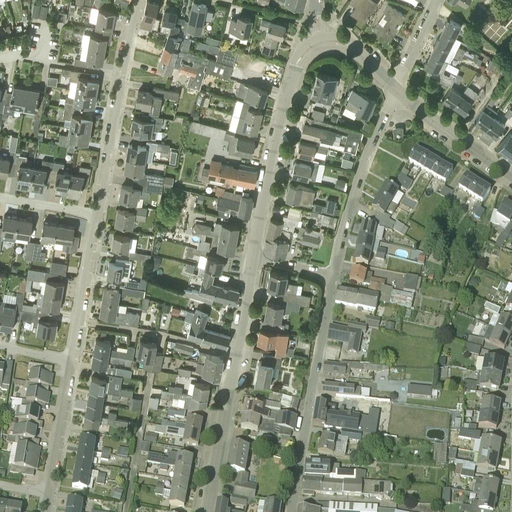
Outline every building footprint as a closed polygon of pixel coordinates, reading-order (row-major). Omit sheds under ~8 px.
[(155,17),(158,3),(148,0),(146,0),(142,17),(139,26),(151,30),(157,31),(160,19),(155,17)] [(351,13),(364,22),(367,18),(369,16),(368,16),(377,3),(372,0),(349,0),(349,1),(356,6),(351,13)] [(189,38),(190,32),(191,29),(200,32),(203,19),(211,20),(213,11),(205,10),(206,3),(193,1),(190,16),(189,22),(185,22),(186,20),(176,18),(174,25),(171,24),(169,34),(189,38)] [(32,16),(39,17),(41,5),(34,4),(32,16)] [(383,12),(384,13),(373,29),(388,40),(388,41),(397,28),(394,26),(397,21),(400,23),(406,14),(405,15),(388,4),(383,12)] [(39,17),(46,18),(48,6),(41,5),(39,17)] [(112,31),(115,11),(99,8),(95,28),(112,31)] [(164,33),(169,34),(171,24),(174,25),(176,18),(177,12),(164,9),(162,22),(160,29),(164,29),(164,33)] [(247,40),(252,20),(238,16),(237,20),(231,19),(229,31),(230,31),(229,35),(247,40)] [(262,51),(264,51),(273,54),(276,43),(278,37),(282,38),(285,25),(262,19),(260,27),(267,29),(264,41),(262,51)] [(443,28),(456,34),(460,25),(448,19),(443,28)] [(112,31),(95,28),(94,35),(90,34),(88,47),(105,50),(106,43),(110,44),(112,31)] [(449,48),(456,34),(443,28),(439,38),(437,42),(449,48)] [(468,28),(465,33),(472,37),(475,32),(468,28)] [(168,36),(165,45),(178,49),(189,52),(190,48),(188,48),(191,39),(189,38),(169,34),(168,35),(168,36)] [(449,48),(437,42),(435,46),(434,46),(431,54),(443,60),(449,48)] [(218,53),(220,46),(211,43),(209,51),(218,53)] [(229,78),(233,65),(216,60),(189,52),(178,49),(165,45),(161,56),(174,61),(174,60),(205,70),(229,78)] [(237,51),(220,46),(218,53),(216,60),(233,65),(237,51)] [(103,63),(105,50),(88,47),(86,60),(75,58),(74,64),(88,66),(89,61),(103,63)] [(456,52),(463,55),(465,51),(458,47),(456,52)] [(472,54),(465,51),(463,55),(470,59),(472,54)] [(463,55),(456,52),(454,57),(460,60),(463,55)] [(443,60),(431,54),(425,65),(437,71),(443,60)] [(199,89),(205,70),(174,60),(174,61),(161,56),(157,68),(171,73),(173,66),(180,68),(179,71),(190,74),(186,85),(199,89)] [(490,59),(486,67),(492,70),(496,61),(490,59)] [(63,68),(62,74),(70,75),(69,80),(77,82),(76,89),(99,93),(96,93),(98,80),(87,78),(87,77),(77,76),(78,71),(63,68)] [(317,72),(311,93),(319,95),(317,99),(330,103),(337,78),(317,72)] [(462,76),(457,74),(454,80),(459,83),(462,76)] [(263,103),(267,90),(240,82),(236,94),(248,98),(263,103)] [(4,104),(3,112),(9,113),(14,114),(15,106),(23,107),(26,87),(25,87),(25,86),(24,86),(24,87),(13,85),(12,96),(11,96),(9,104),(4,104)] [(468,86),(464,91),(461,94),(453,106),(464,113),(478,93),(468,86)] [(26,87),(23,107),(37,110),(38,101),(37,101),(39,90),(26,87)] [(153,87),(152,93),(145,91),(143,90),(143,91),(138,90),(136,103),(143,104),(143,107),(150,108),(149,114),(149,115),(158,116),(159,112),(162,96),(178,98),(179,91),(153,87)] [(443,98),(453,106),(461,94),(450,87),(443,98)] [(66,96),(64,107),(82,110),(83,104),(94,106),(96,93),(99,94),(99,93),(76,89),(75,97),(66,96)] [(370,118),(373,111),(371,110),(375,100),(352,89),(348,99),(349,99),(345,107),(370,118)] [(492,106),(496,100),(492,97),(488,103),(492,106)] [(243,101),(239,116),(259,122),(262,111),(251,108),(252,104),(243,101)] [(497,112),(490,107),(486,105),(475,120),(486,128),(494,116),(497,112)] [(82,110),(64,107),(63,118),(71,119),(70,127),(90,130),(92,117),(81,115),(82,110)] [(161,128),(161,127),(163,117),(158,116),(149,115),(148,120),(133,118),(131,132),(152,135),(153,130),(158,130),(161,128)] [(246,129),(256,132),(259,122),(239,116),(236,130),(235,130),(244,133),(246,129)] [(361,130),(306,116),(305,122),(304,122),(301,134),(317,138),(316,143),(343,150),(355,153),(361,130)] [(494,116),(486,128),(497,135),(504,124),(494,116)] [(199,132),(201,122),(193,120),(191,120),(190,125),(189,130),(199,132)] [(227,128),(214,125),(201,122),(199,132),(224,138),(225,134),(230,135),(228,144),(230,145),(228,152),(242,155),(243,152),(252,154),(254,141),(234,137),(234,136),(235,130),(227,128)] [(77,141),(88,143),(90,130),(70,127),(68,135),(60,133),(58,144),(65,145),(66,140),(76,142),(77,141)] [(497,147),(511,158),(511,133),(509,131),(497,147)] [(9,150),(11,150),(15,151),(17,137),(11,136),(9,150)] [(328,148),(300,141),(297,153),(313,157),(314,150),(327,153),(328,148)] [(157,150),(168,152),(170,144),(158,142),(157,150)] [(127,157),(144,160),(146,146),(138,145),(138,146),(129,144),(127,157)] [(421,169),(428,157),(416,149),(408,161),(421,169)] [(14,165),(15,162),(16,155),(17,151),(15,151),(11,150),(9,158),(0,156),(0,173),(7,175),(9,164),(14,165)] [(29,189),(33,166),(25,165),(27,157),(16,155),(15,162),(20,163),(18,173),(19,173),(17,184),(29,187),(29,189)] [(127,157),(124,171),(133,172),(133,173),(142,174),(144,160),(127,157)] [(427,173),(433,176),(440,164),(428,157),(421,169),(419,173),(425,176),(427,173)] [(30,187),(43,189),(44,180),(50,181),(53,161),(43,159),(41,168),(33,166),(29,189),(30,189),(30,187)] [(208,180),(209,177),(224,180),(223,184),(230,185),(230,181),(236,182),(239,168),(220,164),(221,161),(211,160),(210,168),(203,167),(201,179),(208,180)] [(56,182),(54,191),(67,193),(66,195),(67,195),(71,173),(63,172),(64,163),(53,161),(50,181),(56,182)] [(293,168),(292,174),(315,180),(316,174),(315,173),(317,167),(295,161),(294,163),(293,163),(292,168),(293,168)] [(433,176),(440,180),(445,183),(452,171),(440,164),(433,176)] [(89,175),(91,168),(80,166),(78,174),(71,173),(67,195),(67,193),(80,195),(82,184),(83,184),(84,174),(89,175)] [(236,182),(254,185),(257,171),(239,168),(236,182)] [(147,181),(163,184),(164,176),(148,173),(147,181)] [(413,183),(401,175),(395,185),(407,192),(413,183)] [(474,181),(466,175),(458,187),(470,195),(478,184),(474,181)] [(162,192),(163,184),(147,181),(145,190),(162,192)] [(290,183),(286,198),(311,204),(315,189),(290,183)] [(391,204),(395,197),(398,191),(386,184),(381,192),(382,192),(379,197),(391,204)] [(478,184),(470,195),(482,203),(490,192),(482,186),(482,187),(478,184)] [(135,205),(142,207),(144,195),(139,195),(140,188),(122,185),(120,199),(126,200),(125,204),(135,206),(135,205)] [(215,196),(218,197),(223,198),(225,188),(217,186),(215,196)] [(439,195),(443,198),(448,190),(443,187),(439,195)] [(448,190),(443,198),(448,201),(453,193),(448,190)] [(240,202),(223,198),(218,197),(215,207),(249,214),(252,198),(242,196),(240,202)] [(401,234),(402,232),(405,227),(397,223),(395,225),(389,221),(391,218),(384,215),(387,210),(394,214),(398,208),(391,204),(379,197),(377,201),(376,201),(372,209),(377,212),(374,219),(393,230),(401,234)] [(319,211),(334,214),(337,200),(327,198),(326,205),(314,202),(313,210),(319,211)] [(511,206),(505,202),(498,212),(494,211),(490,223),(500,226),(504,220),(510,224),(511,220),(511,206)] [(118,209),(115,223),(123,224),(122,225),(132,227),(133,218),(139,219),(140,213),(146,214),(147,208),(142,207),(135,205),(135,206),(134,211),(118,209)] [(484,212),(480,209),(476,216),(475,216),(480,219),(484,212)] [(339,215),(334,214),(319,211),(317,220),(327,222),(327,225),(334,227),(336,221),(337,221),(339,215)] [(3,232),(2,236),(2,239),(14,241),(15,234),(18,218),(16,217),(16,216),(12,215),(12,217),(4,215),(1,232),(3,232)] [(284,257),(291,231),(294,231),(295,225),(297,226),(299,219),(284,215),(282,221),(271,218),(263,249),(265,253),(284,257)] [(30,237),(32,220),(18,218),(15,234),(30,237)] [(374,219),(369,226),(362,224),(359,237),(373,240),(381,242),(384,230),(391,232),(393,230),(374,219)] [(41,237),(55,239),(58,224),(43,222),(41,237)] [(219,236),(236,239),(239,226),(222,223),(222,224),(216,223),(214,232),(209,231),(210,226),(195,223),(193,234),(200,235),(201,232),(219,236)] [(58,224),(55,239),(64,240),(62,249),(76,251),(78,240),(72,239),(74,227),(58,224)] [(317,246),(319,238),(321,232),(306,227),(302,242),(317,246)] [(508,238),(509,237),(508,236),(503,233),(494,247),(500,250),(508,238)] [(111,247),(128,250),(131,251),(129,257),(150,261),(151,254),(135,252),(137,239),(113,235),(111,247)] [(217,249),(234,252),(236,239),(219,236),(217,249)] [(359,237),(356,250),(370,253),(373,240),(359,237)] [(198,248),(206,250),(208,251),(210,242),(199,239),(198,248)] [(31,259),(34,242),(27,240),(25,258),(31,259)] [(34,242),(31,259),(39,260),(42,243),(34,242)] [(205,256),(206,250),(198,248),(188,245),(186,255),(192,257),(193,253),(205,256)] [(368,266),(370,253),(356,250),(355,257),(354,257),(352,263),(355,263),(368,266)] [(221,271),(224,259),(207,255),(204,267),(215,270),(221,271)] [(67,264),(52,261),(50,272),(65,274),(67,264)] [(109,262),(106,277),(120,279),(123,265),(109,262)] [(187,263),(185,270),(193,272),(194,265),(187,263)] [(198,273),(204,274),(199,292),(214,296),(236,302),(238,289),(212,282),(215,270),(200,266),(198,273)] [(27,278),(32,279),(44,281),(45,271),(28,268),(27,278)] [(363,285),(369,286),(370,284),(371,279),(372,274),(366,273),(352,270),(349,282),(363,285)] [(287,275),(285,274),(270,272),(267,288),(284,292),(283,299),(294,302),(300,304),(308,306),(311,296),(292,292),(293,284),(286,282),(287,275)] [(403,291),(415,293),(418,278),(407,276),(403,291)] [(44,293),(62,296),(64,282),(46,279),(44,293)] [(139,289),(139,288),(140,282),(126,280),(124,286),(139,289)] [(384,287),(370,284),(369,286),(368,296),(378,299),(377,303),(385,304),(385,303),(401,306),(404,294),(391,291),(391,289),(384,287)] [(123,292),(139,295),(140,289),(139,288),(139,289),(124,286),(123,292)] [(102,301),(117,303),(119,290),(104,288),(102,301)] [(213,297),(214,296),(199,292),(192,290),(191,291),(183,289),(182,294),(212,303),(213,297)] [(337,290),(335,303),(357,308),(359,294),(337,290)] [(0,326),(12,329),(15,312),(16,309),(21,309),(22,303),(24,293),(17,291),(15,302),(2,300),(0,314),(0,326)] [(36,312),(37,306),(41,307),(59,310),(62,296),(44,293),(39,292),(37,303),(34,303),(33,305),(22,303),(21,309),(35,312),(36,312)] [(357,308),(375,312),(377,303),(378,299),(368,296),(359,294),(357,308)] [(299,310),(300,304),(294,302),(287,300),(286,308),(299,310)] [(139,314),(129,312),(126,312),(127,305),(117,303),(102,301),(100,314),(115,317),(115,316),(118,317),(118,322),(137,326),(139,314)] [(267,302),(266,308),(265,317),(280,320),(283,305),(267,302)] [(510,337),(511,332),(511,322),(498,316),(500,310),(486,304),(484,309),(494,314),(488,327),(495,330),(510,337)] [(55,336),(57,322),(34,318),(35,312),(21,309),(20,318),(35,321),(35,324),(38,325),(36,333),(55,336)] [(201,340),(205,329),(203,328),(209,314),(195,309),(187,335),(201,340)] [(378,328),(380,320),(367,317),(365,325),(378,328)] [(257,340),(271,343),(276,344),(275,352),(292,355),(293,347),(285,346),(288,333),(287,333),(288,324),(261,319),(257,340)] [(348,331),(330,327),(328,341),(349,345),(348,353),(357,355),(361,333),(365,334),(366,327),(349,324),(348,331)] [(226,347),(227,347),(230,336),(205,329),(201,340),(226,347)] [(482,334),(480,340),(485,341),(484,342),(489,343),(504,350),(510,337),(495,330),(492,338),(482,334)] [(482,349),(484,342),(485,341),(480,340),(469,337),(467,345),(481,349),(482,349)] [(132,358),(135,346),(128,345),(126,352),(109,349),(110,342),(96,339),(94,352),(126,357),(132,358)] [(143,367),(160,370),(163,354),(155,352),(157,343),(140,340),(136,357),(144,358),(143,367)] [(183,344),(175,342),(174,348),(181,350),(183,344)] [(181,350),(191,353),(193,347),(183,344),(181,350)] [(464,353),(479,357),(481,349),(467,345),(464,353)] [(125,363),(126,357),(94,352),(91,364),(106,367),(107,361),(118,362),(125,363)] [(202,373),(220,377),(223,357),(206,354),(200,352),(196,371),(202,373)] [(259,362),(255,385),(268,388),(272,364),(280,365),(282,357),(262,353),(261,361),(259,360),(259,362)] [(482,373),(501,377),(503,363),(485,359),(482,373)] [(323,374),(338,376),(344,377),(344,375),(349,376),(350,371),(363,372),(381,374),(381,373),(389,371),(389,368),(364,366),(363,367),(359,366),(359,365),(340,363),(340,366),(324,365),(323,374)] [(42,366),(29,364),(27,372),(31,373),(30,383),(39,385),(51,387),(53,376),(41,374),(42,366)] [(2,386),(9,387),(11,374),(4,373),(4,367),(0,366),(0,388),(1,389),(2,386)] [(131,377),(132,370),(117,367),(116,374),(131,377)] [(180,367),(178,374),(190,376),(191,370),(180,367)] [(440,367),(439,375),(449,376),(449,368),(440,367)] [(104,391),(112,393),(120,394),(128,396),(129,390),(113,388),(116,375),(106,373),(105,379),(91,376),(89,389),(104,391)] [(477,387),(498,391),(501,377),(482,373),(479,373),(477,383),(464,381),(462,390),(469,391),(468,392),(476,393),(477,387)] [(189,381),(187,394),(207,397),(209,385),(189,381)] [(37,392),(39,385),(30,383),(26,382),(24,390),(28,391),(26,401),(26,402),(35,403),(48,405),(49,394),(37,392)] [(361,389),(354,389),(321,386),(321,395),(364,399),(373,400),(374,393),(361,392),(361,389)] [(431,398),(432,389),(408,387),(407,396),(431,398)] [(87,401),(102,404),(104,391),(89,389),(87,401)] [(187,394),(181,393),(174,391),(174,392),(162,389),(161,396),(172,398),(173,397),(185,399),(183,406),(205,410),(207,397),(187,394)] [(130,407),(141,408),(142,397),(131,396),(130,407)] [(288,408),(289,409),(291,398),(283,396),(280,408),(285,409),(288,408)] [(150,397),(148,406),(157,407),(159,398),(150,397)] [(32,421),(37,422),(39,411),(34,410),(35,403),(26,402),(26,401),(22,401),(21,408),(18,408),(16,419),(19,419),(32,421)] [(85,413),(100,416),(102,404),(87,401),(85,413)] [(498,416),(500,404),(483,401),(480,413),(498,416)] [(316,403),(313,426),(325,428),(342,429),(342,431),(375,436),(378,421),(359,418),(359,417),(339,414),(339,416),(334,416),(336,407),(316,403)] [(275,426),(276,427),(279,428),(291,432),(294,432),(296,418),(269,413),(268,415),(261,414),(262,408),(245,404),(243,417),(275,422),(275,426)] [(184,419),(185,413),(169,410),(167,418),(174,419),(174,417),(184,419)] [(98,429),(99,422),(100,416),(85,413),(83,426),(98,429)] [(496,429),(498,416),(480,413),(478,426),(496,429)] [(128,421),(116,419),(108,417),(107,423),(115,424),(115,425),(127,427),(128,421)] [(243,417),(241,429),(275,435),(276,427),(275,426),(275,422),(243,417)] [(13,437),(29,440),(34,440),(36,429),(31,428),(32,421),(19,419),(18,426),(15,426),(13,437)] [(200,434),(203,422),(188,419),(186,426),(176,424),(168,423),(167,428),(185,432),(200,434)] [(198,447),(200,434),(185,432),(167,428),(167,429),(156,426),(155,433),(166,435),(184,439),(183,444),(198,447)] [(278,436),(280,437),(290,438),(291,432),(279,428),(278,436)] [(498,457),(500,444),(480,440),(481,434),(476,433),(468,431),(460,430),(458,438),(482,443),(480,454),(498,457)] [(319,445),(318,453),(332,456),(333,455),(339,456),(341,443),(344,443),(345,440),(360,442),(361,434),(342,431),(341,440),(322,437),(321,445),(319,445)] [(145,442),(156,444),(157,436),(147,434),(145,442)] [(1,440),(15,442),(15,445),(19,446),(17,456),(38,460),(40,449),(28,446),(29,440),(13,437),(2,435),(1,440)] [(81,438),(79,450),(93,453),(96,440),(81,438)] [(231,445),(229,458),(247,461),(248,454),(249,449),(254,451),(254,450),(249,448),(231,445)] [(93,453),(79,450),(77,463),(91,465),(93,453)] [(163,456),(158,455),(148,454),(147,463),(160,465),(168,467),(176,468),(191,471),(193,458),(178,455),(177,461),(162,459),(163,456)] [(495,471),(498,457),(480,454),(477,465),(455,461),(454,465),(457,466),(456,470),(474,474),(475,468),(495,471)] [(36,471),(38,460),(17,456),(15,467),(11,466),(10,474),(23,476),(24,469),(36,471)] [(244,474),(247,461),(229,458),(227,471),(238,473),(244,474)] [(89,478),(98,479),(105,481),(106,475),(90,472),(91,465),(77,463),(74,475),(89,478)] [(329,465),(306,464),(305,477),(305,480),(329,482),(348,483),(354,484),(354,482),(365,483),(364,474),(336,472),(337,466),(329,466),(329,465)] [(173,480),(188,483),(191,471),(176,468),(173,480)] [(461,476),(461,477),(473,479),(474,474),(456,470),(455,475),(461,476)] [(236,484),(234,496),(248,499),(254,500),(256,487),(256,486),(246,484),(248,475),(244,474),(238,473),(236,484)] [(87,490),(89,478),(74,475),(72,488),(87,490)] [(171,493),(186,495),(188,483),(173,480),(172,487),(171,493)] [(329,482),(305,480),(304,480),(302,496),(314,496),(314,494),(328,495),(329,482)] [(481,495),(495,498),(498,484),(484,481),(476,480),(475,485),(474,494),(481,495)] [(343,496),(347,496),(348,483),(329,482),(328,495),(342,495),(342,496),(343,496)] [(384,497),(390,501),(394,494),(392,494),(392,487),(391,487),(391,484),(365,483),(354,482),(354,484),(348,483),(347,496),(368,497),(368,498),(369,498),(369,497),(379,497),(382,499),(384,497)] [(441,489),(440,504),(450,504),(450,490),(441,489)] [(169,505),(184,508),(186,495),(171,493),(169,505)] [(490,511),(492,511),(495,498),(481,495),(480,503),(472,501),(471,507),(462,506),(460,511),(477,511),(478,510),(490,511)] [(248,500),(232,496),(230,505),(246,508),(248,500)] [(66,511),(81,511),(83,502),(68,499),(66,511)] [(216,511),(225,511),(227,504),(218,502),(216,511)] [(280,511),(281,505),(265,502),(263,511),(280,511)]
